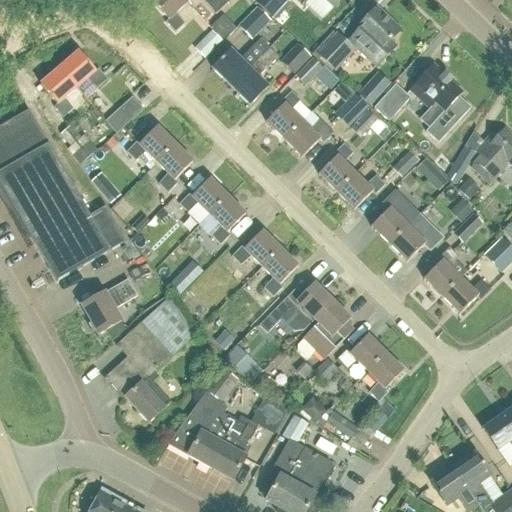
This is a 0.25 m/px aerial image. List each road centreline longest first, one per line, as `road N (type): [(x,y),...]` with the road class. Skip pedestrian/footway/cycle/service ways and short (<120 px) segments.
road 1 (residential): [(459,377),(93,7)]
road 2 (residential): [(79,454),(60,383),(0,277)]
road 3 (residential): [(364,511),(459,377)]
road 4 (tertiary): [(199,511),(79,454)]
